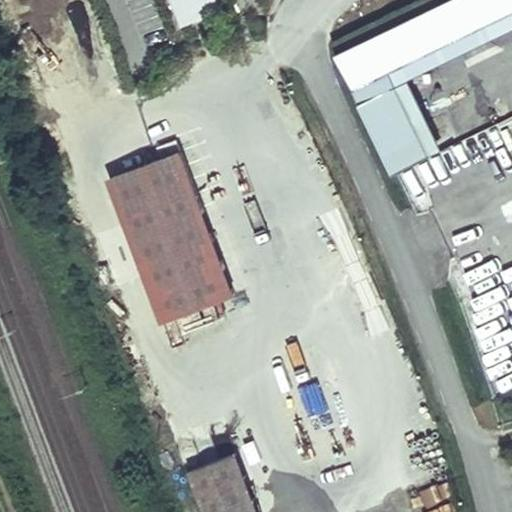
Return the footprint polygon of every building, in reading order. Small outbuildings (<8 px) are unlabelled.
[(208,0),(162,0),(175,26),(212,8),(208,0)] [(432,154),(391,70),(511,11),(511,0),(444,0),(337,52),(395,172),(432,154)] [(446,148),(411,77),(511,28),(511,11),(391,70),(432,154),(446,148)] [(182,148),(112,175),(167,316),(237,289),(182,148)] [(261,511),(238,449),(191,466),(207,511),(261,511)]
